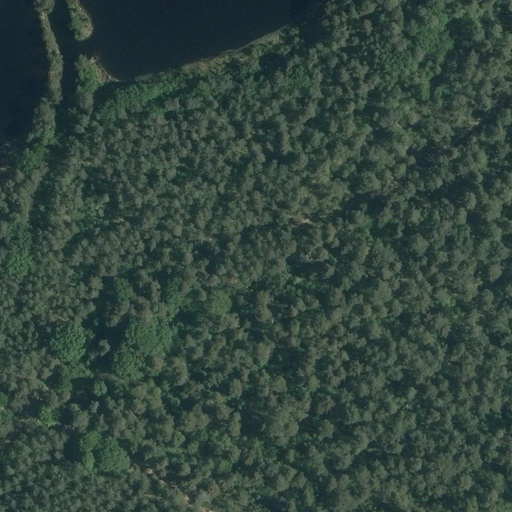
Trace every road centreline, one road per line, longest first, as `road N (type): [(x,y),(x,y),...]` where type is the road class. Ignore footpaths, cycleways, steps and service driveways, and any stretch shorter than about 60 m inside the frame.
road 1 (track): [(1,405),(25,414),(136,269),(198,238),(371,194),(431,157),(511,86)]
road 2 (track): [(25,414),(122,457),(203,511)]
